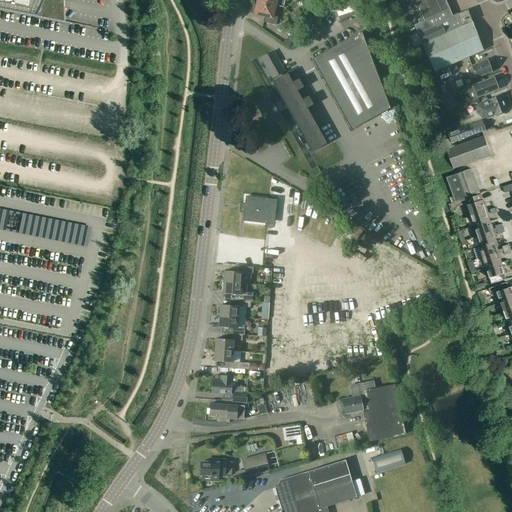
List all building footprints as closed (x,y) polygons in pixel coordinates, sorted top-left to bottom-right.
[(0,0),(0,9),(63,22),(64,21),(63,0),(0,0)] [(415,26),(450,10),(445,0),(400,0),(404,7),(406,6),(409,13),(407,14),(411,23),(413,22),(415,26)] [(274,13),(275,6),(257,1),(256,6),(254,5),(252,13),(264,17),(263,22),(276,26),(279,14),(274,13)] [(298,8),(291,13),(299,18),(301,13),(298,8)] [(453,16),(450,10),(415,26),(423,44),(422,44),(435,72),(483,50),(472,22),(462,27),(461,25),(471,21),(467,11),(453,16)] [(390,108),(361,31),(312,59),(351,130),(390,108)] [(312,107),(307,98),(301,101),(296,92),(303,89),(298,80),(291,83),(274,51),(261,58),(274,82),(272,83),(281,100),(273,104),(270,97),(257,105),(269,128),(270,128),(282,121),(279,114),(287,110),(310,153),(325,145),(306,110),(312,107)] [(472,66),(467,68),(471,79),(476,77),(476,78),(477,77),(480,77),(482,75),(491,72),(487,60),(472,66)] [(453,78),(443,82),(447,92),(457,88),(453,78)] [(478,84),(473,86),(478,97),(483,95),(498,89),(493,78),(478,84)] [(455,107),(450,94),(443,97),(447,110),(455,107)] [(496,115),(498,114),(499,115),(504,113),(503,112),(506,111),(500,96),(481,104),(486,118),(496,114),(496,115)] [(478,132),(474,122),(448,132),(452,142),(478,132)] [(484,136),(447,150),(454,169),(491,155),(484,136)] [(455,202),(465,199),(480,193),(471,169),(446,178),(455,202)] [(511,184),(503,188),(505,194),(511,191),(511,184)] [(465,200),(466,200),(467,204),(468,206),(471,216),(487,211),(485,204),(484,205),(483,200),(482,201),(480,195),(465,200)] [(246,197),(244,221),(266,224),(267,213),(268,199),(246,197)] [(471,216),(475,226),(490,221),(488,218),(489,217),(487,211),(471,216)] [(491,225),(490,221),(475,226),(478,237),(494,231),(492,225),(491,225)] [(478,237),(481,246),(496,241),(495,237),(496,237),(494,231),(478,237)] [(496,241),(481,246),(479,247),(483,258),(499,252),(497,246),(496,246),(495,243),(497,242),(496,241)] [(483,258),(486,268),(501,263),(500,260),(501,259),(499,252),(483,258)] [(506,279),(504,274),(506,273),(504,267),(503,267),(501,263),(486,268),(490,279),(491,284),(506,279)] [(224,272),(223,283),(242,284),(242,283),(243,273),(224,272)] [(247,284),(242,283),(242,284),(223,283),(223,293),(246,295),(247,284)] [(497,293),(501,303),(511,299),(511,287),(509,288),(506,283),(495,287),(489,289),(490,293),(496,291),(497,293)] [(511,299),(501,303),(504,313),(511,310),(511,299)] [(220,314),(219,317),(238,319),(239,307),(220,305),(220,306),(218,306),(217,314),(220,314)] [(237,335),(243,335),(244,335),(245,329),(237,329),(238,319),(219,317),(219,327),(232,328),(232,334),(237,335)] [(215,351),(233,352),(234,341),(216,339),(215,351)] [(214,361),(236,363),(235,369),(249,370),(249,363),(233,362),(233,352),(215,351),(214,361)] [(221,401),(232,401),(232,395),(231,395),(231,391),(232,376),(220,375),(219,380),(213,380),(212,385),(213,385),(212,394),(222,395),(221,401)] [(350,386),(353,398),(342,400),(345,414),(362,410),(369,442),(405,434),(395,384),(379,388),(378,384),(374,384),(373,381),(350,386)] [(232,395),(232,401),(232,402),(246,403),(247,392),(231,391),(231,395),(232,395)] [(211,403),(211,410),(210,416),(217,416),(217,422),(230,423),(229,419),(236,420),(236,418),(243,419),(244,413),(244,406),(237,406),(237,405),(211,403)] [(401,449),(371,458),(376,473),(405,464),(401,449)] [(243,460),(248,477),(269,471),(265,454),(243,460)] [(201,462),(201,471),(203,471),(202,480),(218,481),(218,476),(225,477),(225,461),(216,460),(216,463),(201,462)] [(277,488),(283,508),(333,492),(326,467),(281,481),(277,488)]
